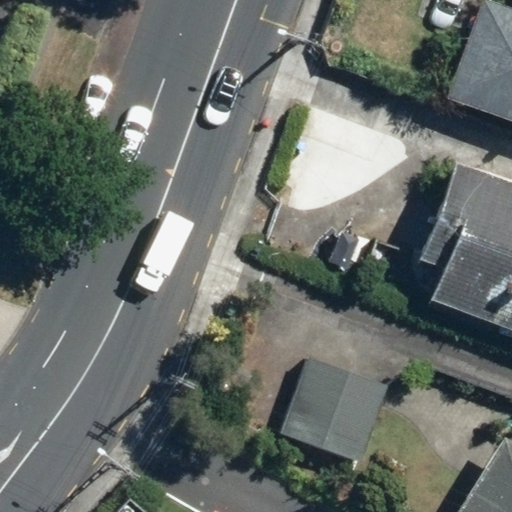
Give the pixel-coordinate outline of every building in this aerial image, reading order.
[(511,0),(486,0),(455,91),(511,110),(511,0)] [(511,168),(465,151),(423,252),(451,263),(442,294),(511,319),(511,168)] [(391,379),(311,351),(275,423),(360,463),(391,379)] [(511,511),(511,424),(458,511),(511,511)] [(276,511),(220,478),(194,511),(276,511)]
